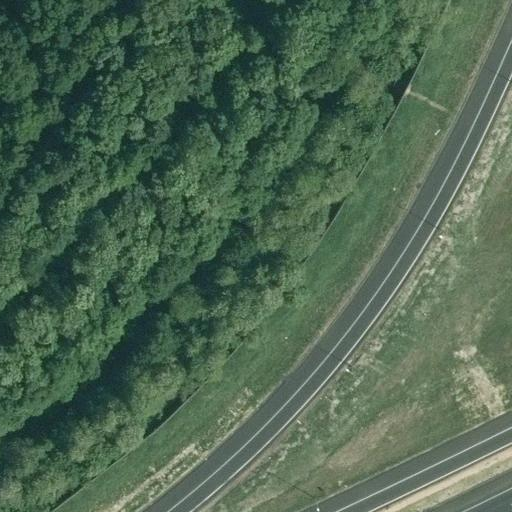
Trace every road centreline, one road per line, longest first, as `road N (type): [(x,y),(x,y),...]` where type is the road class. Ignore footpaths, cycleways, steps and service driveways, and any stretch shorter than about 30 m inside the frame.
road 1 (motorway): [(511,56),(454,177),(363,323),(268,432),(178,511)]
road 2 (motorway): [(511,434),(356,511)]
